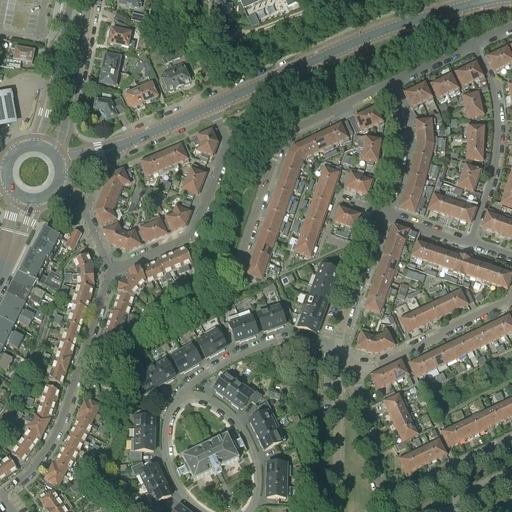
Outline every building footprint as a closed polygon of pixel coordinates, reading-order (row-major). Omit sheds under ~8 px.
[(140,0),(121,0),(120,4),(126,5),(126,8),(133,9),(133,7),(139,8),(140,0)] [(213,0),(212,14),(214,14),(213,23),(225,23),(225,14),(227,15),(227,0),(213,0)] [(236,0),(238,3),(240,2),(243,8),(256,2),(261,0),(284,0),(288,8),(304,1),(303,0),(236,0)] [(113,21),(124,26),(128,20),(116,14),(113,21)] [(144,17),(132,15),(131,21),(142,24),(144,17)] [(260,26),(257,20),(256,18),(249,22),(252,29),(260,26)] [(109,45),(129,49),(134,50),(135,43),(130,42),(131,35),(111,31),(109,32),(108,36),(110,39),(109,45)] [(6,67),(20,69),(21,63),(32,65),(34,53),(18,49),(19,45),(10,43),(8,49),(16,50),(14,60),(8,59),(6,67)] [(161,46),(166,58),(169,64),(179,59),(179,60),(182,54),(161,44),(161,46)] [(497,54),(504,68),(509,66),(511,68),(511,67),(511,58),(507,49),(497,54)] [(499,70),(504,68),(497,54),(487,58),(495,76),(500,73),(499,70)] [(103,71),(118,74),(120,59),(106,56),(103,71)] [(146,84),(137,88),(138,89),(138,90),(144,104),(146,103),(147,104),(150,103),(150,101),(158,98),(152,85),(156,83),(146,60),(145,60),(145,61),(142,64),(144,70),(148,80),(145,82),(146,84)] [(466,69),(473,83),(478,81),(479,83),(484,81),(476,64),(466,69)] [(182,65),(171,69),(179,89),(191,84),(183,67),(182,65)] [(168,93),(179,89),(171,69),(166,71),(168,75),(161,78),(168,93)] [(468,86),(473,83),(466,69),(455,74),(464,91),(469,88),(468,86)] [(103,71),(100,85),(112,88),(115,88),(115,86),(118,74),(103,71)] [(441,80),(448,95),(453,93),(454,95),(459,93),(451,76),(441,80)] [(443,97),(448,95),(441,80),(431,85),(439,103),(444,100),(443,97)] [(428,104),(433,102),(425,85),(415,90),(422,104),(427,102),(428,104)] [(143,105),(144,104),(138,90),(138,89),(125,94),(126,95),(125,96),(131,110),(138,107),(140,107),(142,106),(143,105)] [(422,104),(415,90),(404,95),(413,112),(418,109),(416,107),(422,104)] [(9,92),(0,93),(0,127),(7,126),(18,124),(11,91),(9,92)] [(464,103),(465,109),(481,105),(478,94),(469,96),(463,98),(460,98),(461,104),(464,103)] [(121,99),(110,104),(109,104),(110,98),(103,96),(102,100),(96,98),(96,102),(94,110),(100,111),(100,113),(104,116),(107,122),(108,121),(116,118),(116,117),(127,112),(121,99)] [(483,116),(481,105),(465,109),(466,114),(463,115),(465,121),(483,116)] [(365,113),(372,128),(377,125),(379,128),(384,126),(376,108),(365,113)] [(426,113),(429,117),(431,120),(435,116),(433,113),(432,113),(430,110),(426,113)] [(367,130),(372,128),(365,113),(349,121),(356,135),(362,132),(363,136),(369,133),(367,130)] [(416,122),(417,133),(433,132),(432,127),(435,126),(435,121),(432,121),(430,121),(416,122)] [(347,122),(331,130),(338,144),(343,142),(344,145),(349,142),(348,139),(352,136),(353,134),(347,122)] [(468,127),(468,141),(476,141),(476,135),(484,136),(484,128),(468,127)] [(332,147),(338,144),(331,130),(321,134),(329,152),(334,150),(332,147)] [(198,140),(193,142),(195,148),(199,146),(200,146),(200,144),(205,146),(217,141),(212,131),(197,137),(198,140)] [(437,147),(437,139),(436,139),(433,139),(433,132),(417,133),(418,145),(434,146),(437,147)] [(324,154),(329,152),(321,134),(311,139),(318,154),(323,151),(324,154)] [(483,154),(484,136),(476,135),(476,141),(468,141),(465,141),(464,147),(467,147),(475,148),(475,154),(483,154)] [(381,141),(374,140),(362,138),(361,144),(364,144),(364,150),(379,153),(381,141)] [(313,156),(318,154),(311,139),(301,144),(308,158),(307,158),(309,161),(314,159),(313,156)] [(218,144),(217,141),(205,146),(200,144),(200,146),(199,146),(199,148),(197,152),(202,154),(199,161),(206,164),(209,157),(212,158),(217,146),(219,146),(218,144)] [(305,160),(307,158),(308,158),(301,144),(294,147),(289,153),(286,161),(301,166),(302,165),(302,162),(305,160)] [(434,146),(418,145),(415,156),(430,160),(432,154),(435,155),(437,147),(434,146)] [(171,150),(177,165),(182,163),(184,166),(189,163),(188,160),(191,159),(186,146),(182,148),(181,146),(171,150)] [(467,161),(483,162),(483,154),(475,154),(475,148),(467,147),(467,161)] [(167,169),(169,172),(173,170),(172,167),(177,165),(171,150),(161,155),(167,169)] [(377,164),(379,153),(364,150),(363,156),(359,155),(358,161),(367,162),(374,163),(377,164)] [(151,159),(157,174),(163,172),(164,175),(169,172),(167,169),(161,155),(151,159)] [(429,166),(430,160),(415,156),(412,167),(431,172),(432,167),(429,166)] [(157,174),(151,159),(140,164),(148,181),(153,179),(152,176),(157,174)] [(305,166),(302,165),(301,166),(286,161),(282,171),(298,176),(300,171),(303,171),(305,166)] [(307,163),(305,166),(306,167),(306,168),(309,171),(310,171),(313,168),(307,163)] [(464,171),(462,177),(477,182),(481,172),(462,165),(460,170),(464,171)] [(192,166),(187,180),(201,186),(206,175),(202,174),(204,170),(192,166)] [(322,174),(320,180),(335,185),(339,174),(336,173),(337,169),(330,167),(329,171),(321,168),(319,173),(322,174)] [(430,177),(431,172),(412,167),(409,178),(425,182),(426,176),(430,177)] [(123,170),(113,174),(115,179),(118,177),(122,188),(130,184),(128,180),(132,178),(129,171),(124,173),(123,170)] [(296,181),(298,176),(282,171),(279,182),(297,188),(299,182),(296,181)] [(356,193),(362,178),(357,176),(358,173),(352,171),(346,190),(356,193)] [(118,197),(122,188),(118,177),(115,179),(113,174),(110,176),(110,175),(108,176),(109,179),(105,186),(114,190),(112,195),(118,197)] [(367,180),(362,178),(356,193),(367,197),(374,179),(368,177),(367,180)] [(473,193),(477,182),(462,177),(460,182),(457,181),(455,186),(463,189),(470,192),(473,193)] [(424,187),(425,182),(409,178),(407,188),(425,194),(427,188),(424,187)] [(197,196),(201,186),(187,180),(181,194),(193,199),(194,195),(197,196)] [(332,195),(335,185),(320,180),(319,185),(315,184),(314,189),(332,195)] [(164,182),(162,187),(169,190),(171,185),(164,182)] [(296,192),(297,188),(279,182),(275,192),(291,197),(293,191),(296,192)] [(105,186),(99,203),(108,206),(110,200),(116,203),(118,197),(112,195),(114,190),(105,186)] [(149,205),(154,191),(148,188),(142,202),(149,205)] [(423,200),(425,194),(407,188),(403,199),(418,204),(420,199),(423,200)] [(328,206),(332,195),(314,189),(312,194),(315,195),(313,201),(328,206)] [(289,202),(291,197),(275,192),(272,202),(290,208),(292,203),(289,202)] [(476,194),(473,193),(470,192),(468,196),(479,200),(481,196),(476,194)] [(428,211),(439,215),(444,199),(439,198),(440,194),(435,193),(428,211)] [(511,196),(505,194),(501,205),(511,208),(511,196)] [(416,209),(418,204),(403,199),(400,209),(415,215),(418,216),(420,210),(416,209)] [(449,218),(455,203),(444,199),(439,215),(449,218)] [(112,213),(116,203),(110,200),(108,206),(99,203),(96,210),(94,211),(95,213),(97,216),(101,214),(103,217),(112,213)] [(176,208),(173,215),(176,217),(180,222),(186,225),(191,213),(188,212),(191,204),(183,201),(180,209),(176,208)] [(325,216),(328,206),(313,201),(311,206),(308,205),(307,210),(325,216)] [(288,213),(290,208),(272,202),(268,212),(284,218),(286,212),(288,213)] [(460,222),(465,207),(455,203),(449,218),(460,222)] [(134,212),(136,206),(132,204),(127,216),(134,213),(134,212)] [(470,225),(477,207),(471,206),(470,209),(465,207),(460,222),(470,225)] [(345,227),(350,212),(339,208),(333,227),(338,229),(339,226),(345,227)] [(321,227),(325,216),(307,210),(305,215),(308,216),(306,221),(321,227)] [(482,229),(492,233),(498,218),(492,216),(493,213),(488,211),(482,229)] [(282,223),(284,218),(268,212),(265,223),(283,229),(285,224),(282,223)] [(361,216),(350,212),(345,227),(350,229),(349,232),(354,234),(361,216)] [(116,221),(112,213),(103,217),(101,214),(97,216),(101,226),(104,225),(105,228),(117,223),(116,221)] [(187,227),(186,225),(180,222),(176,217),(173,215),(165,218),(166,221),(161,223),(166,232),(171,230),(172,233),(185,227),(185,228),(187,227)] [(503,220),(498,218),(492,233),(503,237),(509,218),(504,217),(503,220)] [(166,232),(161,223),(160,219),(159,218),(154,220),(155,223),(150,225),(156,240),(167,235),(166,232)] [(503,237),(511,239),(511,219),(509,218),(503,237)] [(156,240),(150,225),(148,221),(143,223),(143,225),(138,227),(141,232),(145,242),(146,244),(156,240)] [(318,237),(321,227),(306,221),(304,227),(301,226),(299,231),(318,237)] [(117,223),(105,228),(107,231),(104,232),(108,243),(114,240),(117,236),(120,237),(121,233),(118,225),(117,223)] [(281,234),(283,229),(265,223),(261,233),(276,238),(278,233),(281,234)] [(393,226),(390,237),(405,242),(407,237),(410,238),(412,233),(393,226)] [(114,240),(108,243),(109,246),(110,248),(112,247),(125,251),(126,254),(128,253),(128,252),(130,251),(128,245),(128,240),(126,239),(127,235),(129,230),(123,228),(121,233),(120,237),(117,236),(114,240)] [(49,261),(51,262),(61,242),(66,245),(68,242),(62,239),(44,230),(38,242),(36,241),(31,252),(49,261)] [(82,235),(73,231),(68,242),(77,246),(82,235)] [(314,247),(318,237),(299,231),(298,236),(301,237),(299,242),(314,247)] [(140,244),(145,242),(141,232),(136,234),(135,232),(127,235),(126,239),(128,240),(128,245),(130,251),(141,247),(140,244)] [(275,244),(276,238),(261,233),(258,244),(276,250),(278,245),(275,244)] [(403,248),(405,242),(390,237),(386,248),(404,254),(406,249),(403,248)] [(74,252),(77,246),(68,242),(66,245),(65,248),(74,252)] [(310,258),(314,247),(299,242),(297,248),(294,247),(294,248),(292,252),(310,258)] [(410,261),(416,263),(417,260),(422,262),(427,246),(417,243),(410,261)] [(274,255),(276,250),(258,244),(254,254),(269,259),(271,254),(274,255)] [(438,250),(427,246),(422,262),(428,264),(426,267),(431,268),(438,250)] [(403,259),(404,254),(386,248),(382,258),(398,263),(400,258),(403,259)] [(185,249),(176,253),(185,273),(190,271),(187,266),(192,264),(185,249)] [(443,269),(448,254),(438,250),(431,268),(436,270),(438,267),(443,269)] [(47,266),(49,261),(31,252),(19,276),(36,284),(38,285),(43,287),(47,279),(41,276),(47,266)] [(74,272),(77,271),(77,270),(91,264),(88,255),(85,256),(84,253),(76,258),(77,260),(73,262),(75,266),(72,267),(74,272)] [(181,275),(185,273),(176,253),(167,257),(173,272),(178,270),(181,275)] [(267,265),(269,259),(254,254),(250,264),(269,271),(270,266),(267,265)] [(458,257),(448,254),(443,269),(448,271),(447,274),(452,275),(453,272),(458,257)] [(157,262),(158,262),(166,283),(167,282),(171,280),(169,274),(173,272),(167,257),(157,262)] [(458,257),(453,272),(452,275),(451,277),(457,279),(458,276),(464,278),(464,279),(464,280),(465,277),(465,276),(470,261),(458,257)] [(396,269),(398,263),(382,258),(379,268),(397,275),(399,270),(396,269)] [(416,263),(410,261),(409,265),(407,269),(414,271),(416,267),(415,267),(416,263)] [(465,277),(464,280),(469,281),(470,278),(476,280),(481,265),(470,261),(465,276),(465,277)] [(160,279),(163,284),(166,290),(170,288),(167,282),(166,283),(158,262),(149,266),(155,281),(160,279)] [(72,276),(72,279),(93,278),(93,270),(92,266),(91,264),(77,270),(77,271),(77,276),(72,276)] [(267,276),(269,271),(250,264),(247,275),(248,276),(247,279),(254,281),(255,278),(262,280),(264,275),(267,276)] [(322,266),(321,266),(317,277),(335,284),(337,284),(340,276),(338,276),(339,273),(328,269),(329,268),(329,267),(329,266),(328,266),(328,265),(327,265),(327,264),(326,264),(325,264),(324,264),(323,264),(322,265),(322,266)] [(491,268),(481,265),(476,280),(481,282),(480,285),(485,287),(491,268)] [(151,283),(155,281),(149,266),(140,270),(147,285),(149,290),(153,288),(151,283)] [(304,271),(306,276),(312,274),(309,268),(304,271)] [(395,280),(397,275),(379,268),(375,279),(390,284),(392,279),(395,280)] [(491,268),(485,287),(490,288),(491,285),(496,287),(502,272),(491,268)] [(146,285),(147,285),(140,270),(140,269),(129,274),(129,275),(126,279),(141,293),(145,289),(143,288),(146,284),(146,285)] [(306,276),(304,271),(298,273),(301,279),(306,276)] [(50,272),(47,279),(43,287),(56,294),(62,283),(59,282),(61,278),(50,272)] [(511,275),(502,272),(496,287),(501,289),(500,292),(506,294),(507,291),(511,276),(511,275)] [(19,276),(14,287),(42,301),(45,295),(36,290),(35,290),(35,291),(33,291),(36,284),(19,276)] [(292,276),(286,279),(289,284),(295,282),(292,276)] [(331,294),(335,284),(317,277),(314,287),(331,294)] [(94,286),(93,278),(72,279),(72,282),(78,281),(78,287),(93,290),(94,286)] [(138,297),(141,293),(126,279),(122,283),(121,282),(117,294),(119,295),(133,299),(133,298),(136,295),(138,297)] [(289,284),(286,279),(281,281),(284,287),(289,284)] [(389,289),(390,284),(375,279),(372,289),(387,294),(385,299),(388,300),(392,290),(389,289)] [(240,289),(242,281),(237,280),(234,287),(240,289)] [(268,288),(271,293),(276,290),(273,285),(268,288)] [(8,298),(26,306),(31,309),(34,304),(39,307),(42,301),(14,287),(8,298)] [(71,291),(70,295),(90,301),(90,299),(93,290),(78,287),(77,287),(75,293),(71,291)] [(328,304),(331,294),(314,287),(310,298),(328,304)] [(271,293),(268,288),(263,291),(265,296),(271,293)] [(385,299),(387,294),(372,289),(368,300),(383,305),(385,299)] [(450,297),(457,311),(467,306),(467,307),(474,304),(468,293),(462,295),(460,292),(450,297)] [(71,306),(74,306),(87,310),(89,304),(90,301),(70,295),(69,296),(74,298),(71,306)] [(133,298),(133,299),(119,295),(116,303),(131,309),(133,303),(136,304),(137,300),(133,298)] [(252,296),(247,299),(249,304),(250,304),(255,302),(252,296)] [(324,314),(328,304),(310,298),(306,296),(302,306),(324,314)] [(447,315),(457,311),(450,297),(440,301),(447,315)] [(43,315),(31,309),(26,306),(8,298),(3,309),(31,323),(34,318),(41,322),(43,315)] [(244,307),(250,304),(249,304),(247,299),(241,302),(244,307)] [(368,300),(364,310),(370,312),(376,314),(382,317),(384,311),(381,310),(383,305),(368,300)] [(437,320),(447,315),(440,301),(430,306),(437,320)] [(129,316),(131,309),(116,303),(113,313),(133,320),(134,317),(129,316)] [(84,320),(87,310),(74,306),(71,313),(67,311),(67,314),(84,320)] [(302,306),(299,316),(302,317),(302,318),(320,324),(324,314),(302,306)] [(427,325),(437,320),(430,306),(421,311),(427,325)] [(268,312),(275,331),(283,328),(283,326),(286,325),(279,308),(268,312)] [(28,329),(31,323),(3,309),(0,314),(0,320),(15,328),(18,321),(19,322),(19,323),(19,324),(28,329)] [(421,311),(411,316),(417,330),(427,325),(421,311)] [(133,320),(113,313),(112,312),(108,322),(124,327),(125,323),(130,325),(132,320),(133,320)] [(267,334),(275,331),(268,312),(257,316),(264,333),(267,332),(267,334)] [(70,317),(67,325),(80,329),(84,320),(67,314),(66,316),(70,317)] [(302,317),(299,316),(294,327),(316,335),(317,332),(319,333),(322,325),(320,324),(302,318),(302,317)] [(407,335),(417,330),(411,316),(400,320),(407,334),(403,335),(406,342),(410,340),(407,335)] [(499,322),(506,337),(511,333),(511,323),(509,317),(499,322)] [(251,318),(240,322),(247,341),(255,338),(255,337),(258,336),(251,318)] [(11,335),(15,328),(0,320),(0,334),(21,345),(24,339),(15,334),(13,334),(13,335),(11,335)] [(122,334),(124,327),(108,322),(105,332),(126,338),(126,337),(126,336),(122,334)] [(239,344),(247,341),(240,322),(229,326),(228,323),(224,325),(228,334),(231,332),(236,344),(239,343),(239,344)] [(496,341),(506,337),(499,322),(489,327),(496,341)] [(77,339),(80,329),(67,325),(65,332),(61,330),(60,333),(77,339)] [(207,338),(217,356),(224,351),(224,350),(226,348),(220,337),(224,335),(220,327),(216,329),(215,328),(204,334),(206,338),(207,338)] [(486,346),(496,341),(489,327),(479,332),(486,346)] [(383,335),(377,338),(384,352),(395,347),(393,344),(396,342),(393,336),(390,338),(386,330),(381,332),(383,335)] [(193,331),(187,334),(190,339),(196,336),(193,331)] [(367,353),(372,338),(367,336),(368,333),(363,331),(356,349),(367,353)] [(125,341),(126,338),(105,332),(102,341),(118,346),(120,339),(124,340),(125,341)] [(469,336),(476,351),(486,346),(479,332),(469,336)] [(64,337),(61,344),(74,348),(77,339),(60,333),(60,335),(64,337)] [(18,351),(21,345),(0,334),(0,348),(4,350),(7,343),(9,344),(8,345),(9,346),(18,351)] [(185,342),(190,339),(187,334),(182,337),(185,342)] [(466,355),(476,351),(469,336),(459,341),(466,355)] [(210,360),(217,356),(207,338),(206,338),(196,344),(206,360),(209,358),(210,360)] [(372,338),(367,353),(373,355),(378,355),(384,352),(377,338),(375,339),(372,338)] [(36,352),(41,341),(37,339),(35,344),(32,350),(36,352)] [(456,360),(466,355),(459,341),(449,346),(456,360)] [(71,358),(74,348),(61,344),(59,351),(55,349),(54,352),(71,358)] [(167,345),(161,348),(164,353),(170,350),(167,345)] [(439,350),(446,365),(456,360),(449,346),(439,350)] [(191,347),(181,352),(192,370),(199,366),(198,365),(201,363),(191,347)] [(0,357),(4,350),(0,348),(0,361),(10,367),(13,361),(4,356),(3,356),(2,357),(0,357)] [(32,364),(36,352),(32,350),(28,362),(32,364)] [(436,370),(446,365),(439,350),(429,355),(436,370)] [(57,356),(55,363),(68,367),(71,358),(54,352),(53,354),(57,356)] [(184,375),(192,370),(181,352),(171,358),(180,375),(183,373),(184,375)] [(426,374),(436,370),(429,355),(419,360),(426,374)] [(416,379),(426,374),(419,360),(409,365),(416,379)] [(0,369),(7,373),(10,367),(0,361),(0,369)] [(142,366),(139,361),(133,364),(136,369),(142,366)] [(166,361),(155,367),(166,385),(173,381),(172,380),(175,378),(166,361)] [(27,375),(32,364),(28,362),(23,373),(27,375)] [(392,375),(396,382),(408,376),(401,362),(394,365),(398,373),(392,375)] [(65,377),(68,367),(55,363),(53,370),(49,368),(48,371),(65,377)] [(390,385),(396,382),(392,375),(398,373),(394,365),(378,373),(381,380),(387,378),(390,385)] [(156,391),(166,385),(155,367),(146,373),(156,391)] [(62,386),(65,377),(48,371),(47,373),(51,375),(49,382),(62,386)] [(217,378),(221,381),(214,390),(217,392),(216,393),(222,399),(223,397),(235,382),(222,372),(221,372),(220,372),(219,373),(218,373),(218,374),(217,375),(217,376),(217,377),(217,378)] [(23,388),(27,375),(23,373),(18,386),(23,388)] [(156,391),(146,373),(135,379),(135,380),(134,380),(134,381),(134,382),(134,383),(135,384),(135,385),(136,385),(137,386),(138,386),(139,386),(140,385),(145,395),(148,394),(149,395),(156,391)] [(378,391),(390,385),(387,378),(381,380),(378,373),(371,376),(378,391)] [(243,389),(243,388),(235,382),(223,397),(230,402),(229,403),(231,405),(232,404),(243,389)] [(246,385),(243,388),(243,389),(232,404),(231,405),(238,410),(239,409),(242,411),(249,401),(256,406),(255,406),(262,397),(255,393),(246,385)] [(13,387),(9,399),(13,402),(18,390),(13,387)] [(40,394),(39,397),(56,402),(59,393),(46,388),(44,396),(40,394)] [(384,403),(388,413),(406,405),(404,401),(402,403),(399,396),(396,397),(390,400),(384,403)] [(42,401),(40,408),(53,412),(56,402),(39,397),(38,399),(42,401)] [(7,414),(13,402),(9,399),(9,400),(3,411),(3,412),(6,415),(7,414)] [(86,401),(81,410),(100,420),(101,418),(97,415),(101,408),(99,407),(101,402),(96,399),(93,404),(86,401)] [(509,419),(511,417),(511,401),(511,400),(502,405),(509,419)] [(255,432),(276,422),(267,404),(258,408),(257,408),(261,416),(250,421),(251,424),(250,425),(253,432),(255,432)] [(408,409),(406,405),(388,413),(393,423),(408,416),(405,410),(408,409)] [(499,424),(509,419),(502,405),(492,410),(499,424)] [(51,419),(53,412),(40,408),(38,415),(34,413),(33,415),(50,422),(51,419)] [(99,422),(100,420),(81,410),(76,419),(78,420),(91,426),(95,420),(99,422)] [(489,429),(499,424),(492,410),(482,414),(489,429)] [(136,413),(135,430),(156,431),(156,422),(154,422),(154,419),(143,419),(143,414),(143,413),(142,412),(141,412),(140,412),(139,412),(137,412),(136,413)] [(479,434),(489,429),(482,414),(472,419),(479,434)] [(27,418),(26,421),(45,431),(50,422),(33,415),(33,416),(34,417),(32,421),(27,418)] [(398,433),(416,425),(414,421),(411,422),(408,416),(393,423),(398,433)] [(294,425),(300,422),(297,417),(292,419),(294,425)] [(469,438),(479,434),(472,419),(462,424),(469,438)] [(98,429),(91,426),(78,420),(74,429),(88,436),(92,429),(96,432),(98,429)] [(41,441),(45,431),(26,421),(25,423),(30,426),(27,430),(26,429),(25,430),(40,440),(41,441)] [(260,441),(280,431),(276,422),(255,432),(258,438),(257,439),(258,442),(260,441)] [(300,422),(294,425),(297,430),(302,428),(300,422)] [(459,443),(469,438),(462,424),(452,429),(459,443)] [(416,425),(398,433),(403,444),(403,443),(410,440),(418,436),(415,430),(417,429),(416,425)] [(85,443),(88,436),(74,429),(69,437),(84,445),(88,448),(89,445),(85,443)] [(449,448),(459,443),(452,429),(442,433),(449,448)] [(34,448),(40,440),(25,430),(24,431),(28,434),(23,440),(34,448)] [(156,434),(156,431),(135,430),(135,441),(154,441),(154,434),(156,434)] [(263,449),(265,452),(285,442),(280,431),(260,441),(258,442),(262,450),(263,449)] [(214,476),(216,475),(221,473),(220,470),(239,460),(238,459),(235,453),(237,452),(237,451),(243,448),(244,448),(240,439),(239,440),(240,440),(233,443),(231,444),(227,437),(227,436),(218,441),(209,445),(208,443),(200,447),(200,449),(182,458),(186,466),(184,467),(177,470),(176,470),(180,479),(181,478),(188,475),(190,474),(193,481),(194,482),(213,473),(214,476)] [(80,452),(84,445),(69,437),(65,446),(83,456),(85,454),(80,452)] [(29,456),(34,448),(23,440),(19,446),(15,443),(14,446),(29,456)] [(154,441),(135,441),(131,440),(130,452),(128,452),(128,461),(141,462),(142,453),(154,453),(154,450),(155,450),(156,442),(154,442),(154,441)] [(429,446),(436,461),(446,456),(439,441),(429,446)] [(23,465),(29,456),(14,446),(12,448),(16,450),(11,456),(23,465)] [(82,458),(83,456),(65,446),(60,455),(75,463),(78,456),(82,458)] [(426,465),(436,461),(429,446),(419,451),(426,465)] [(416,470),(426,465),(419,451),(409,456),(416,470)] [(71,469),(75,463),(60,455),(55,464),(68,471),(70,472),(74,474),(75,472),(71,469)] [(406,475),(416,470),(409,456),(399,461),(406,475)] [(1,460),(0,460),(0,464),(8,477),(17,471),(9,459),(3,464),(1,460)] [(65,477),(68,471),(55,464),(54,463),(49,472),(68,482),(69,480),(65,477)] [(0,482),(0,483),(8,477),(0,464),(0,482)] [(267,476),(286,477),(286,465),(267,465),(267,468),(266,468),(265,476),(267,476)] [(139,474),(144,485),(163,476),(159,468),(158,469),(156,466),(139,474)] [(67,484),(68,482),(49,472),(44,481),(48,483),(46,487),(52,491),(54,487),(59,489),(62,482),(67,484)] [(164,479),(163,476),(144,485),(149,494),(166,486),(163,480),(164,479)] [(286,488),(286,477),(267,476),(267,484),(265,484),(265,487),(267,487),(286,488)] [(87,488),(83,483),(82,484),(81,482),(70,490),(72,493),(76,491),(77,493),(80,491),(80,493),(87,488)] [(166,486),(149,494),(145,496),(150,507),(148,508),(149,511),(159,511),(164,510),(160,502),(171,497),(170,494),(171,494),(168,486),(166,487),(166,486)] [(285,500),(286,488),(267,487),(265,487),(265,496),(267,496),(266,499),(285,500)] [(85,499),(87,498),(92,494),(89,489),(82,494),(85,499)] [(45,508),(58,498),(54,493),(47,497),(46,495),(38,500),(44,509),(45,508)] [(87,503),(89,501),(95,497),(92,494),(87,498),(85,499),(87,503)] [(63,495),(62,496),(58,498),(45,508),(46,511),(55,511),(69,503),(63,495)] [(96,506),(99,504),(95,498),(87,504),(90,508),(95,504),(96,506)] [(134,505),(129,499),(123,503),(128,509),(134,505)] [(72,511),(73,510),(69,503),(55,511),(72,511)]
